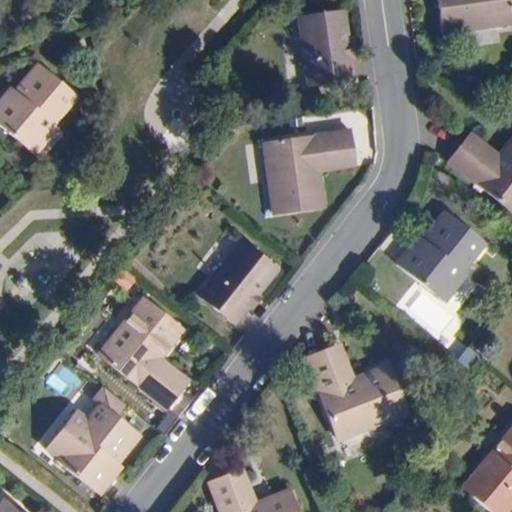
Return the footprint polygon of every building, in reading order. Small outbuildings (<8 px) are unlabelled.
[(511,30),(511,24),(509,0),(434,0),(440,39),(511,30)] [(343,13),(300,18),(308,86),(352,81),(349,59),(347,44),(343,13)] [(357,58),(355,43),(347,44),(349,59),(357,58)] [(59,125),(81,99),(44,67),(21,93),(26,97),(19,105),(9,97),(0,107),(0,120),(41,156),(55,139),(50,135),(59,125)] [(21,93),(16,88),(9,97),(19,105),(26,97),(21,93)] [(55,139),(64,129),(59,125),(50,135),(55,139)] [(322,210),(318,176),(317,164),(353,160),(350,133),(260,144),(269,216),(322,210)] [(494,166),(502,157),(475,134),(467,143),(494,166)] [(467,143),(448,166),(511,219),(511,146),(502,157),(494,166),(467,143)] [(354,172),(353,160),(317,164),(318,176),(354,172)] [(458,277),(480,252),(444,220),(421,245),(425,248),(416,258),(408,251),(392,269),(440,310),(456,292),(450,287),(458,277)] [(416,258),(425,248),(421,245),(416,241),(408,251),(416,258)] [(252,296),(273,271),(239,244),(196,296),(230,324),(243,307),(252,296)] [(456,292),(464,282),(458,277),(450,287),(456,292)] [(180,383),(152,360),(158,353),(180,326),(141,294),(96,350),(162,405),(180,383)] [(250,312),(258,302),(252,296),(243,307),(250,312)] [(345,380),(357,376),(344,342),(332,346),(345,380)] [(407,412),(388,364),(357,376),(345,380),(332,346),(309,355),(341,438),(407,412)] [(468,374),(479,360),(464,348),(453,362),(468,374)] [(152,360),(180,383),(186,376),(158,353),(152,360)] [(136,428),(98,397),(77,423),(68,434),(63,429),(49,446),(97,485),(113,466),(105,459),(111,451),(115,454),(136,428)] [(68,434),(77,423),(71,419),(63,429),(68,434)] [(511,423),(477,465),(487,474),(470,495),(490,511),(504,511),(511,503),(511,423)] [(113,466),(120,458),(115,454),(111,451),(105,459),(113,466)] [(470,495),(487,474),(477,465),(459,486),(470,495)] [(257,501),(244,467),(233,472),(246,505),(257,501)] [(298,511),(289,489),(257,501),(246,505),(233,472),(208,481),(219,511),(298,511)] [(0,511),(28,511),(5,493),(0,499),(0,511)]
